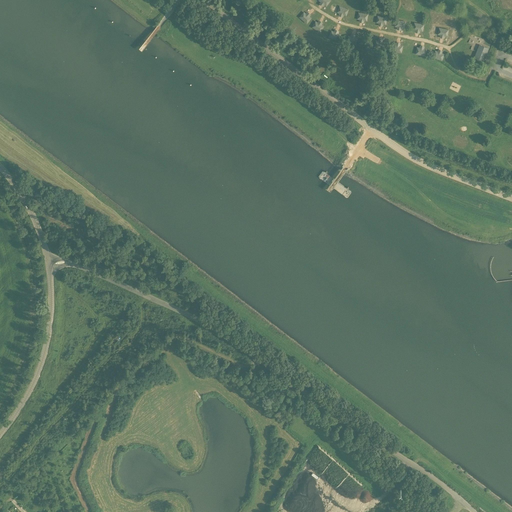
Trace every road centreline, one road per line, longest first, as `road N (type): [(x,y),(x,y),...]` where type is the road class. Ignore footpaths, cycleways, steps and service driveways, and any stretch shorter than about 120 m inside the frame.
road 1 (unclassified): [(473,511),(194,316),(68,259),(45,261)]
road 2 (unclassified): [(511,198),(405,153),(200,0)]
road 3 (tertiary): [(0,431),(30,386),(45,342),(45,261)]
